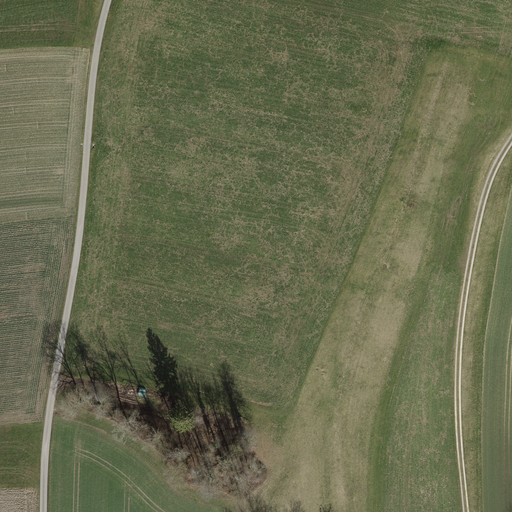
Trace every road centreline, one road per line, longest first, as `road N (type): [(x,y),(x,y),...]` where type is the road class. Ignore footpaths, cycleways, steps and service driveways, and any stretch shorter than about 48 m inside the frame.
road 1 (track): [(108,0),(43,511)]
road 2 (track): [(467,511),(459,359),(489,183),(511,141)]
